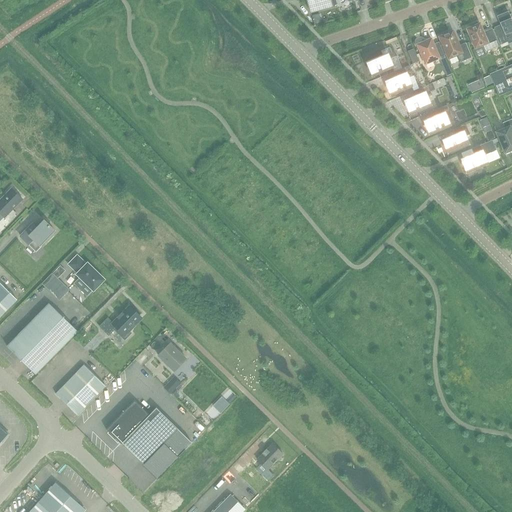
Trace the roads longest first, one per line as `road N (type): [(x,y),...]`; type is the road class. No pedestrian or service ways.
road 1 (residential): [(457,215),(297,51)]
road 2 (residential): [(297,51),(447,0)]
